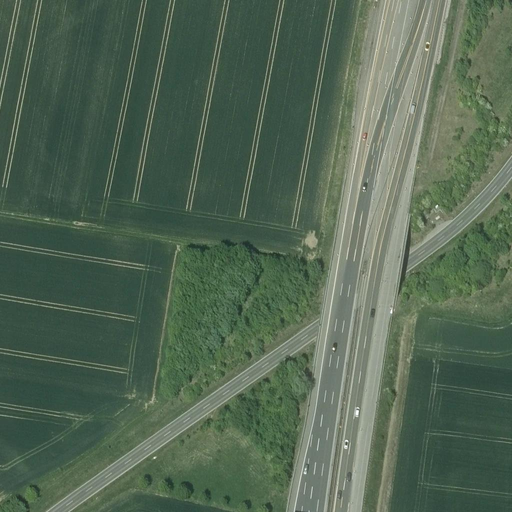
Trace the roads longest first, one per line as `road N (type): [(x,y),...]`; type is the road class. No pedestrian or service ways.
road 1 (tertiary): [(511,162),(473,208),(59,511)]
road 2 (motorway): [(400,0),(314,511)]
road 3 (motorway): [(345,511),(430,0)]
road 4 (track): [(0,212),(307,260)]
road 5 (track): [(385,511),(416,311)]
